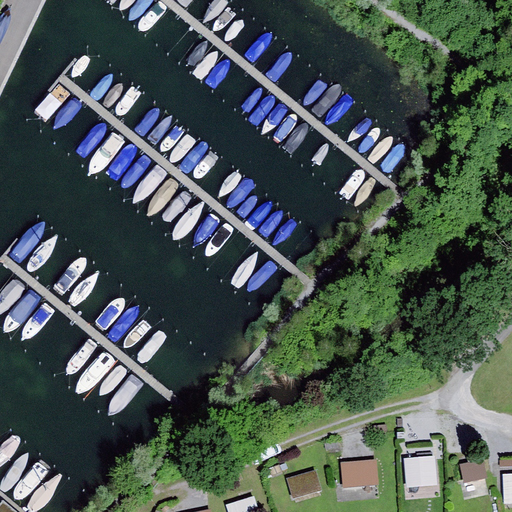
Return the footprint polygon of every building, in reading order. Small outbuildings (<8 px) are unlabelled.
[(424,437),(393,442),(398,471),(428,466),(424,437)] [(376,460),(341,463),(344,489),(379,486),(376,460)] [(484,460),(461,466),(465,483),(489,478),(484,460)] [(315,471),(287,479),(292,498),(321,490),(315,471)] [(511,475),(503,475),(504,504),(511,504),(511,475)] [(259,511),(255,497),(227,505),(229,511),(259,511)]
